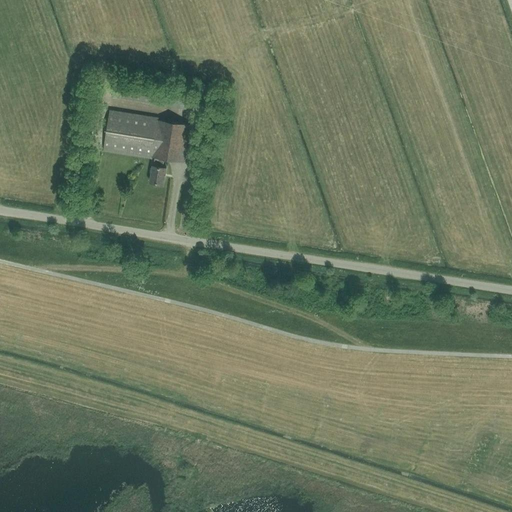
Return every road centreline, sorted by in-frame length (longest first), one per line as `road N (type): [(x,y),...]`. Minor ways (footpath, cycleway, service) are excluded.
road 1 (unclassified): [(511,292),(0,212)]
road 2 (track): [(36,270),(186,273),(299,312),(368,350)]
